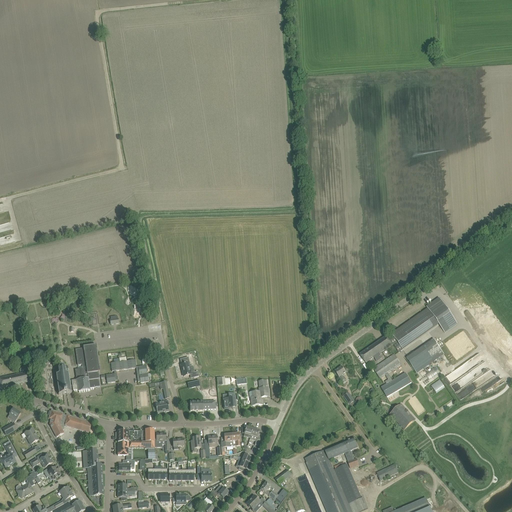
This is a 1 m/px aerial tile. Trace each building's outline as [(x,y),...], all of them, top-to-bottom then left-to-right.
[(0,233),(12,230),(11,223),(0,225),(0,233)] [(427,307),(428,310),(439,325),(445,333),(457,324),(439,298),(435,301),(427,307)] [(386,337),(360,355),(363,359),(366,364),(372,359),(374,358),(376,361),(382,357),(379,354),(393,344),(397,351),(399,353),(403,350),(392,335),(388,338),(389,339),(388,340),(386,337)] [(417,374),(444,354),(434,339),(407,358),(417,374)] [(96,345),(83,347),(83,349),(75,350),(78,366),(82,365),(82,369),(75,370),(77,380),(72,381),(72,386),(73,391),(78,391),(78,392),(90,391),(90,389),(94,388),(100,387),(99,380),(100,379),(99,372),(100,372),(99,366),(96,350),(97,350),(96,345)] [(380,378),(401,364),(394,354),(373,369),(380,378)] [(194,362),(193,358),(193,356),(184,359),(185,364),(181,365),(182,370),(183,371),(184,376),(183,376),(184,377),(191,375),(188,363),(194,362)] [(136,368),(136,364),(135,360),(127,361),(128,370),(136,368)] [(120,371),(124,370),(128,370),(127,361),(119,363),(120,371)] [(112,372),(120,371),(119,363),(111,364),(111,367),(112,372)] [(59,369),(55,369),(56,371),(55,371),(56,375),(56,376),(57,376),(57,380),(56,380),(56,381),(57,381),(58,385),(57,385),(57,386),(58,385),(58,390),(58,395),(63,394),(67,394),(72,393),(72,392),(71,388),(70,378),(69,378),(68,374),(69,374),(68,369),(68,368),(68,366),(64,367),(63,367),(63,368),(60,368),(60,367),(59,368),(60,368),(59,369)] [(139,375),(147,374),(146,366),(138,367),(139,375)] [(346,373),(345,371),(342,367),(335,372),(342,382),(345,380),(342,376),(346,373)] [(426,374),(430,379),(441,372),(437,367),(426,374)] [(0,378),(0,381),(2,388),(31,382),(29,372),(0,378)] [(118,381),(117,376),(115,377),(114,374),(109,375),(106,375),(107,384),(115,383),(115,381),(118,381)] [(151,374),(148,375),(147,374),(139,375),(140,378),(137,378),(138,382),(140,382),(140,383),(145,383),(149,382),(148,378),(151,377),(151,374)] [(200,388),(216,388),(215,376),(207,376),(208,382),(200,382),(200,388)] [(390,383),(381,388),(387,398),(396,392),(406,386),(400,377),(390,383)] [(440,379),(431,385),(437,393),(446,387),(440,379)] [(268,388),(267,381),(258,381),(260,392),(252,393),(252,392),(249,393),(250,397),(251,397),(252,405),(258,404),(258,405),(263,405),(262,401),(261,401),(261,398),(269,397),(269,392),(268,388)] [(170,399),(167,388),(166,382),(159,383),(160,390),(163,389),(165,400),(170,399)] [(371,394),(365,385),(361,388),(367,396),(371,394)] [(350,405),(354,402),(355,401),(349,393),(348,394),(344,397),(350,405)] [(236,406),(235,394),(228,395),(229,399),(223,400),(224,410),(233,409),(233,407),(236,406)] [(155,405),(157,414),(169,412),(168,402),(155,405)] [(215,402),(190,403),(190,412),(203,411),(203,410),(216,410),(215,402)] [(15,423),(18,418),(21,414),(13,409),(11,414),(10,415),(9,415),(7,419),(15,423)] [(70,416),(67,415),(67,416),(63,415),(63,414),(52,411),(51,412),(50,412),(49,413),(48,415),(49,416),(50,416),(49,420),(51,420),(50,425),(51,428),(56,438),(61,435),(64,434),(62,431),(64,430),(63,427),(64,426),(89,434),(92,424),(70,417),(70,416)] [(6,436),(17,430),(13,424),(3,430),(6,436)] [(251,436),(253,429),(246,427),(245,434),(251,436)] [(36,434),(33,429),(28,431),(24,434),(31,445),(38,441),(35,434),(36,434)] [(257,439),(258,434),(259,431),(253,429),(251,436),(250,439),(250,440),(256,442),(255,446),(259,447),(261,440),(257,439)] [(141,441),(141,449),(145,449),(148,449),(150,449),(154,449),(154,448),(154,445),(154,442),(154,437),(154,435),(154,430),(145,431),(145,437),(141,437),(141,441)] [(115,434),(115,440),(118,440),(118,443),(118,444),(128,444),(128,448),(141,449),(141,441),(133,441),(134,432),(133,432),(128,431),(127,431),(127,432),(119,432),(118,432),(118,433),(118,434),(115,434)] [(157,437),(154,437),(154,442),(154,445),(154,448),(162,448),(162,445),(165,445),(165,451),(168,451),(168,448),(168,443),(168,438),(166,438),(166,434),(157,434),(157,437)] [(222,448),(224,448),(225,448),(230,447),(233,447),(232,434),(224,435),(225,442),(221,443),(222,448)] [(240,441),(240,439),(239,434),(232,434),(233,447),(236,447),(240,446),(240,441)] [(218,444),(217,441),(217,436),(214,436),(214,437),(208,437),(209,445),(209,448),(218,447),(218,444)] [(201,448),(200,442),(200,437),(193,438),(193,441),(191,442),(192,453),(196,453),(196,449),(201,448)] [(184,446),(184,444),(183,439),(179,439),(179,440),(173,441),(174,447),(174,450),(178,450),(178,447),(184,446)] [(358,448),(356,443),(354,439),(305,459),(307,464),(322,499),(322,500),(326,511),(363,511),(369,510),(364,498),(362,499),(362,498),(363,498),(361,494),(360,495),(347,465),(345,465),(344,463),(334,467),(335,470),(333,471),(329,460),(345,454),(346,458),(350,469),(359,466),(356,459),(354,460),(351,451),(358,448)] [(14,458),(17,456),(14,451),(12,446),(10,444),(5,447),(9,455),(5,457),(3,454),(0,455),(0,460),(2,464),(3,464),(6,468),(10,465),(11,466),(16,463),(14,458)] [(118,444),(118,456),(126,456),(126,458),(126,461),(131,461),(131,456),(128,456),(128,448),(128,444),(118,444)] [(254,455),(257,448),(254,447),(251,450),(247,449),(246,452),(254,455)] [(34,449),(24,455),(26,459),(37,453),(34,449)] [(98,465),(97,451),(83,452),(84,469),(88,469),(90,497),(93,496),(103,496),(103,490),(101,490),(101,487),(103,487),(102,474),(100,474),(100,471),(102,471),(101,465),(98,465)] [(39,461),(37,459),(30,463),(33,468),(41,463),(45,468),(53,463),(48,455),(39,461)] [(251,458),(246,456),(244,455),(242,461),(248,464),(251,458)] [(119,465),(119,472),(130,472),(130,468),(134,468),(135,461),(131,461),(126,461),(124,461),(124,465),(119,465)] [(246,470),(248,464),(242,461),(240,467),(241,468),(246,470)] [(380,481),(398,473),(395,465),(376,473),(380,481)] [(43,472),(44,473),(47,478),(50,476),(53,480),(60,475),(58,471),(59,471),(58,468),(57,469),(56,468),(48,472),(47,470),(43,472)] [(197,468),(197,476),(201,476),(201,481),(201,482),(211,482),(211,474),(206,474),(206,470),(202,470),(202,468),(197,468)] [(285,481),(292,476),(287,471),(275,480),(279,484),(284,480),(285,481)] [(20,498),(21,498),(21,499),(33,492),(31,487),(35,485),(30,477),(26,479),(27,483),(26,483),(26,484),(26,485),(22,487),(21,487),(20,486),(19,486),(16,487),(16,488),(16,489),(17,490),(16,491),(18,495),(18,496),(18,497),(19,498),(20,498)] [(237,482),(234,479),(228,486),(231,489),(237,482)] [(271,486),(270,486),(266,482),(260,490),(264,493),(269,496),(268,496),(275,501),(280,504),(283,500),(278,496),(272,492),(274,489),(270,487),(271,486)] [(223,489),(220,486),(214,493),(213,491),(210,494),(215,498),(218,495),(223,499),(228,493),(224,489),(223,489)] [(68,487),(60,492),(64,499),(62,500),(62,501),(54,506),(55,507),(53,508),(54,510),(56,509),(67,503),(65,501),(73,496),(68,487)] [(176,495),(176,503),(176,505),(180,505),(180,503),(186,503),(186,501),(189,501),(191,500),(189,496),(186,496),(186,495),(181,495),(181,494),(179,494),(179,495),(176,495)] [(160,495),(160,503),(170,503),(170,495),(160,495)] [(260,502),(257,500),(254,496),(247,504),(250,508),(253,510),(260,502)] [(205,507),(203,510),(204,511),(211,511),(214,510),(210,506),(212,503),(207,498),(203,502),(204,504),(203,505),(205,507)] [(270,499),(266,503),(274,510),(275,508),(272,505),(274,503),(270,499)] [(382,511),(431,511),(426,499),(397,511),(394,511),(392,508),(383,511),(382,511)] [(75,511),(82,511),(85,510),(80,501),(72,506),(71,507),(69,503),(52,511),(72,511),(75,511)] [(266,503),(263,506),(268,511),(271,511),(274,510),(266,503)]
